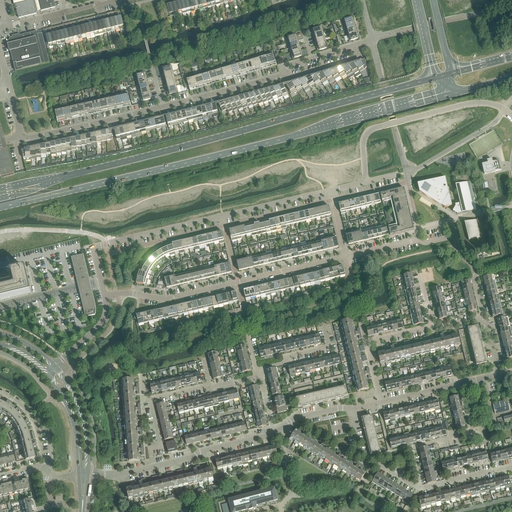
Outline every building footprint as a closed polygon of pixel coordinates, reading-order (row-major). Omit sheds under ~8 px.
[(15,2),(15,4),(19,18),(28,16),(37,14),(35,8),(38,8),(40,7),(40,9),(41,11),(55,8),(53,0),(14,0),(15,2)] [(167,4),(164,5),(165,10),(168,10),(170,17),(174,16),(171,4),(167,6),(167,4)] [(121,17),(117,18),(120,29),(126,28),(124,18),(122,18),(121,17)] [(353,17),(342,20),(344,26),(355,23),(353,17)] [(355,23),(344,26),(345,31),(356,28),(355,23)] [(321,27),(311,30),(313,36),(323,33),(321,27)] [(356,28),(345,31),(347,36),(358,33),(356,28)] [(9,44),(8,44),(9,45),(8,45),(9,45),(10,51),(14,65),(14,64),(16,71),(50,63),(42,33),(37,34),(37,31),(19,36),(18,36),(18,37),(16,37),(14,38),(14,37),(12,38),(10,38),(8,42),(9,44)] [(323,33),(313,36),(314,41),(325,37),(323,33)] [(358,33),(347,36),(349,42),(359,39),(358,33)] [(48,49),(47,48),(49,47),(53,46),(50,35),(48,35),(47,34),(44,35),(47,50),(48,50),(48,49)] [(296,34),(286,38),(287,44),(294,42),(298,40),(296,34)] [(325,37),(314,41),(316,46),(326,42),(325,37)] [(294,42),(287,44),(289,49),(300,45),(298,40),(294,42)] [(326,42),(316,46),(318,52),(328,48),(326,42)] [(300,45),(289,49),(290,53),(301,50),(300,45)] [(301,50),(290,53),(292,60),(303,56),(301,50)] [(276,64),(273,55),(266,57),(269,68),(277,66),(276,64)] [(266,57),(259,59),(262,70),(269,68),(266,57)] [(259,59),(251,61),(255,72),(262,70),(259,59)] [(251,61),(244,63),(248,74),(255,72),(251,61)] [(357,63),(355,64),(359,71),(359,72),(365,69),(360,61),(357,63)] [(244,63),(237,65),(240,77),(248,74),(244,63)] [(353,73),(352,73),(353,74),(359,71),(355,64),(354,63),(350,65),(348,66),(353,73)] [(237,65),(230,67),(233,79),(240,77),(237,65)] [(348,66),(348,65),(344,67),(342,68),(346,75),(349,79),(354,76),(353,74),(352,73),(353,73),(348,66)] [(171,66),(161,68),(162,75),(173,72),(171,66)] [(340,77),(341,78),(346,75),(342,68),(341,66),(338,69),(336,70),(340,77)] [(230,67),(223,69),(226,81),(233,79),(230,67)] [(332,71),(330,72),(334,79),(335,80),(340,77),(336,70),(335,68),(332,71)] [(223,69),(216,72),(219,83),(226,81),(223,69)] [(329,70),(325,72),(326,73),(324,74),(323,74),(328,81),(327,81),(328,82),(334,79),(330,72),(329,70)] [(145,72),(135,75),(136,81),(147,78),(145,72)] [(216,72),(208,74),(212,85),(219,83),(216,72)] [(321,83),(322,84),(327,81),(328,81),(323,74),(324,74),(323,72),(319,74),(317,76),(321,83)] [(208,74),(201,76),(205,87),(212,85),(208,74)] [(321,83),(317,76),(316,74),(313,76),(311,78),(315,84),(315,85),(316,86),(321,83)] [(201,76),(194,78),(197,89),(205,87),(201,76)] [(305,80),(309,86),(309,87),(310,88),(315,85),(315,84),(311,78),(310,76),(307,78),(305,80)] [(194,78),(187,80),(189,90),(190,92),(197,89),(194,78)] [(301,80),(299,81),(298,82),(303,88),(303,90),(309,87),(309,86),(305,80),(304,78),(301,80)] [(303,88),(298,82),(299,81),(298,80),(294,82),(292,83),(292,84),(296,90),(297,92),(303,88)] [(288,84),(286,86),(291,94),(296,90),(292,84),(292,83),(291,82),(288,84)] [(283,85),(280,86),(278,87),(282,96),(283,97),(283,98),(288,96),(283,85)] [(278,87),(278,86),(275,88),(273,88),(273,89),(278,98),(278,99),(283,97),(282,96),(278,87)] [(177,87),(166,89),(168,96),(178,93),(177,87)] [(273,100),(273,101),(278,99),(278,98),(273,89),(273,88),(270,89),(268,90),(273,100)] [(263,91),(268,101),(268,102),(273,100),(268,90),(268,89),(265,90),(263,91)] [(263,90),(260,92),(258,93),(263,103),(268,101),(263,91),(263,90)] [(128,92),(120,94),(121,97),(123,106),(131,105),(131,104),(128,95),(128,92)] [(258,104),(258,105),(263,103),(258,93),(258,92),(255,93),(253,94),(258,104)] [(151,93),(140,96),(141,102),(152,99),(151,93)] [(248,95),(253,105),(253,106),(258,104),(253,94),(253,93),(250,94),(248,95)] [(243,97),(248,107),(248,108),(253,105),(248,95),(248,94),(245,96),(243,97)] [(243,96),(240,97),(238,98),(243,108),(243,109),(248,107),(243,97),(243,96)] [(106,97),(98,99),(101,111),(109,109),(106,100),(106,97)] [(121,97),(114,98),(116,108),(123,106),(121,97)] [(233,100),(238,109),(238,110),(243,108),(238,98),(238,97),(235,99),(233,100)] [(114,98),(106,100),(109,109),(116,108),(114,98)] [(98,99),(91,101),(94,113),(101,111),(98,99)] [(238,110),(238,109),(233,100),(233,99),(230,100),(228,101),(233,111),(233,112),(238,110)] [(228,100),(225,101),(223,102),(227,110),(227,111),(228,113),(233,111),(228,101),(228,100)] [(91,101),(84,102),(84,105),(87,114),(94,113),(91,101)] [(220,103),(218,104),(222,112),(227,110),(223,102),(223,101),(220,103)] [(216,105),(216,104),(210,105),(213,115),(214,118),(219,116),(216,105)] [(84,105),(77,106),(79,116),(87,114),(84,105)] [(77,106),(70,108),(72,118),(79,116),(77,106)] [(70,108),(62,110),(65,119),(72,118),(70,108)] [(201,108),(196,109),(198,119),(199,122),(204,120),(203,118),(201,108)] [(55,111),(57,121),(65,119),(62,110),(55,111)] [(142,136),(141,133),(139,123),(134,125),(137,137),(142,136)] [(0,125),(0,175),(1,179),(1,178),(13,175),(14,175),(6,146),(4,141),(3,136),(0,125)] [(134,125),(129,126),(131,136),(132,138),(137,137),(134,125)] [(124,127),(119,128),(122,138),(122,141),(127,140),(127,137),(124,127)] [(25,150),(21,150),(23,158),(31,158),(31,149),(30,149),(28,149),(25,149),(25,150)] [(488,163),(482,165),(484,174),(492,173),(501,170),(498,161),(499,161),(498,161),(492,162),(492,160),(489,160),(487,161),(488,163)] [(442,206),(445,207),(452,206),(447,187),(445,178),(417,184),(419,192),(436,203),(436,202),(441,205),(442,206)] [(470,182),(455,185),(460,204),(455,205),(456,207),(451,210),(456,215),(462,214),(476,210),(470,182)] [(390,235),(411,230),(414,229),(413,228),(405,192),(404,188),(401,189),(380,194),(382,203),(383,203),(388,227),(390,235)] [(346,212),(344,203),(338,204),(341,215),(347,214),(346,212)] [(483,218),(460,224),(466,252),(490,246),(483,218)] [(175,255),(174,253),(172,244),(166,245),(169,254),(170,256),(175,255)] [(166,245),(160,248),(165,256),(169,254),(166,245)] [(160,248),(155,251),(160,259),(165,256),(160,248)] [(155,251),(150,256),(158,264),(162,261),(160,259),(155,251)] [(83,255),(71,257),(76,280),(77,282),(89,279),(83,255)] [(150,256),(146,260),(153,266),(155,267),(158,264),(150,256)] [(146,260),(142,265),(150,270),(153,266),(146,260)] [(224,262),(227,274),(232,273),(229,261),(224,262)] [(142,265),(139,271),(148,275),(150,270),(142,265)] [(25,268),(0,274),(0,300),(31,293),(31,292),(25,268)] [(139,271),(137,277),(146,279),(148,275),(139,271)] [(159,280),(157,286),(158,286),(159,286),(160,286),(162,287),(163,287),(163,289),(172,287),(169,275),(163,277),(163,278),(163,280),(159,281),(160,280),(159,280)] [(89,279),(77,282),(80,292),(92,290),(91,285),(89,279)] [(92,290),(80,292),(85,317),(95,315),(95,314),(96,313),(96,312),(96,311),(96,310),(96,309),(96,308),(96,307),(96,305),(95,305),(95,304),(92,290)] [(500,300),(489,302),(489,304),(487,305),(488,308),(490,307),(501,305),(500,300)] [(134,317),(134,318),(135,319),(135,320),(137,321),(136,321),(137,325),(144,324),(142,314),(136,315),(136,316),(135,316),(135,317),(134,317)] [(359,328),(357,329),(358,333),(355,333),(353,325),(352,319),(342,322),(359,392),(369,389),(367,384),(365,376),(368,375),(369,379),(371,378),(369,368),(366,369),(367,372),(364,373),(356,336),(358,336),(359,339),(362,339),(359,328)] [(467,328),(470,341),(480,339),(477,326),(467,328)] [(443,335),(447,334),(446,332),(436,334),(437,337),(440,336),(441,339),(399,349),(394,350),(394,347),(397,346),(397,344),(386,346),(387,349),(391,348),(391,350),(383,352),(378,353),(380,363),(460,344),(458,334),(452,336),(444,338),(443,335)] [(511,336),(502,339),(503,344),(511,341),(511,336)] [(480,339),(470,341),(473,353),(483,351),(480,339)] [(511,341),(503,344),(504,349),(511,347),(511,341)] [(483,351),(473,353),(476,366),(486,364),(483,351)] [(333,366),(333,367),(334,370),(333,370),(334,376),(337,375),(337,372),(335,365),(333,356),(328,358),(330,366),(333,366)] [(134,384),(133,379),(123,380),(125,400),(135,400),(135,395),(134,395),(134,391),(137,391),(137,395),(140,394),(139,384),(136,384),(136,388),(134,388),(134,384)] [(346,386),(333,389),(335,399),(348,396),(346,386)] [(333,389),(321,392),(323,402),(335,399),(333,389)] [(321,392),(308,395),(311,405),(323,402),(321,392)] [(275,398),(274,399),(275,404),(285,401),(283,396),(282,397),(281,395),(275,396),(275,398)] [(308,395),(296,398),(298,408),(311,405),(308,395)] [(1,402),(0,403),(0,411),(2,413),(9,400),(6,398),(5,401),(7,402),(5,404),(1,402)] [(12,409),(8,406),(9,403),(11,404),(12,402),(9,400),(2,413),(6,416),(12,409)] [(125,400),(126,421),(137,420),(136,416),(136,411),(138,411),(139,415),(141,415),(140,404),(138,404),(138,408),(135,408),(135,404),(135,400),(125,400)] [(510,411),(509,408),(511,407),(511,403),(508,404),(508,402),(493,405),(495,414),(510,411)] [(17,413),(12,409),(6,416),(10,420),(17,413)] [(17,413),(10,420),(13,424),(21,418),(17,413)] [(362,418),(365,430),(375,428),(372,415),(362,418)] [(504,423),(511,421),(511,415),(497,419),(498,426),(505,424),(504,423)] [(21,418),(13,424),(16,428),(29,421),(27,418),(25,419),(26,421),(24,423),(21,418)] [(137,420),(126,421),(128,441),(138,441),(138,436),(137,432),(140,432),(140,435),(143,435),(142,425),(139,425),(140,428),(137,429),(137,425),(137,424),(137,420)] [(31,425),(29,421),(16,428),(19,433),(27,430),(25,425),(28,424),(29,426),(31,425)] [(378,440),(375,428),(365,430),(368,443),(378,440)] [(296,430),(290,439),(308,450),(313,441),(310,439),(309,439),(309,438),(306,436),(307,434),(310,436),(312,434),(303,429),(301,431),(305,433),(303,435),(301,433),(300,433),(296,430)] [(29,436),(27,430),(19,433),(20,438),(29,436)] [(319,442),(322,443),(321,445),(318,444),(317,444),(317,443),(313,441),(308,450),(325,461),(331,452),(327,449),(326,449),(323,447),(325,445),(328,447),(329,445),(320,439),(319,442)] [(381,453),(378,440),(368,443),(371,455),(381,453)] [(138,441),(128,441),(129,462),(140,461),(139,456),(139,452),(141,452),(142,456),(144,455),(143,445),(141,445),(141,449),(139,449),(138,445),(138,441)] [(37,446),(23,449),(24,454),(33,452),(32,448),(35,448),(35,450),(38,449),(37,446)] [(334,454),(335,454),(331,452),(325,461),(343,471),(348,462),(344,460),(343,460),(344,459),(341,458),(342,456),(345,458),(347,455),(338,450),(336,452),(339,454),(338,456),(335,454),(335,455),(334,454)] [(3,455),(2,455),(4,465),(7,464),(8,467),(10,467),(8,455),(3,456),(3,455)] [(353,465),(352,465),(348,462),(343,471),(360,482),(366,473),(362,471),(361,470),(358,468),(359,467),(363,468),(364,466),(355,461),(354,463),(357,465),(355,467),(353,465)] [(131,487),(126,488),(128,499),(213,478),(211,468),(206,469),(206,470),(197,472),(197,470),(197,469),(200,468),(200,466),(190,468),(190,471),(194,470),(194,472),(143,485),(142,482),(146,481),(145,479),(135,481),(136,484),(139,483),(140,485),(131,488),(131,487)] [(378,473),(373,481),(372,482),(376,485),(377,484),(382,476),(378,473)] [(382,476),(377,484),(376,485),(381,488),(387,479),(382,476)] [(17,477),(15,478),(19,493),(24,492),(22,480),(18,481),(17,477)] [(14,482),(11,482),(14,494),(19,493),(15,478),(13,478),(14,482)] [(27,479),(22,480),(24,492),(30,490),(27,479)] [(387,479),(381,488),(385,491),(386,489),(391,481),(387,479)] [(391,481),(386,489),(390,492),(395,484),(391,481)] [(11,482),(6,484),(8,495),(14,494),(11,482)] [(6,484),(0,485),(3,497),(8,495),(6,484)] [(395,484),(390,492),(395,494),(400,487),(395,484)] [(400,487),(395,494),(399,497),(404,489),(400,487)] [(275,489),(230,501),(233,511),(240,511),(256,508),(256,506),(278,500),(275,489)] [(404,489),(399,497),(403,500),(408,492),(404,489)] [(406,504),(406,505),(413,495),(408,492),(403,500),(402,502),(406,504)] [(426,505),(424,497),(418,498),(421,509),(421,508),(426,507),(426,505)] [(21,506),(22,510),(21,511),(22,511),(31,509),(30,506),(33,506),(33,503),(21,506)]
